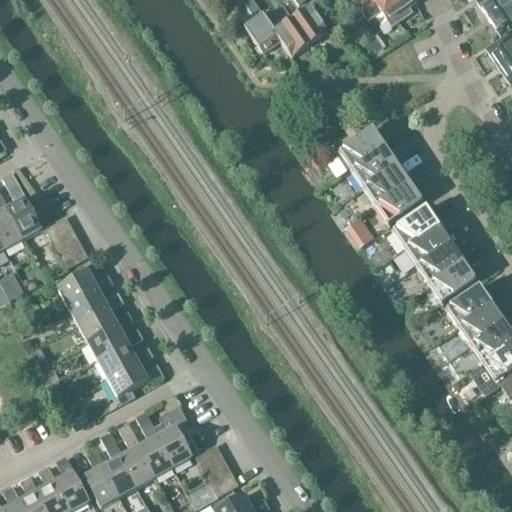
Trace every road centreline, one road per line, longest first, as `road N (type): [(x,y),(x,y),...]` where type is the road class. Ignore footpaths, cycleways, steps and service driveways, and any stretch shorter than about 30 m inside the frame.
road 1 (residential): [(204,372),(48,144)]
road 2 (residential): [(0,485),(204,372)]
road 3 (residential): [(511,283),(439,176),(432,153),(438,112),(464,84)]
road 4 (residential): [(294,511),(204,372)]
